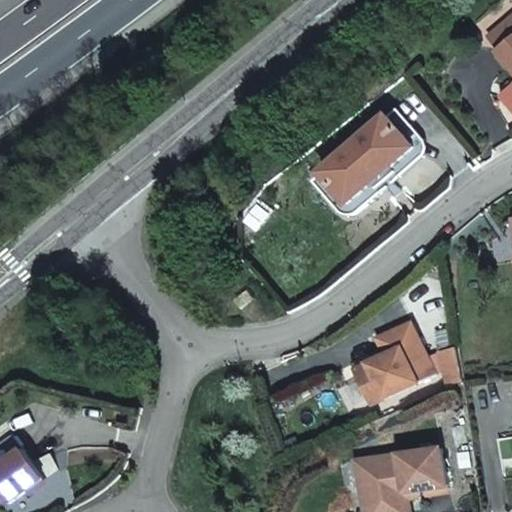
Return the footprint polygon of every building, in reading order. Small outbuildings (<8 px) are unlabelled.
[(511,20),(491,38),(502,51),(511,43),(511,20)] [(511,67),(511,43),(502,51),(500,53),(511,67)] [(326,173),(317,180),(343,211),(354,214),(361,212),(426,157),(430,148),(428,139),(402,109),(393,116),(419,147),(353,204),(326,173)] [(393,116),(326,173),(353,204),(419,147),(393,116)] [(251,290),(237,300),(244,308),(257,298),(251,290)] [(373,370),(359,376),(372,404),(437,374),(414,323),(391,333),(399,350),(388,355),(370,363),(373,370)] [(391,333),(381,338),(388,355),(399,350),(391,333)] [(465,380),(459,348),(441,353),(448,388),(465,380)] [(370,363),(356,370),(359,376),(373,370),(370,363)] [(0,444),(0,488),(11,504),(46,479),(25,449),(14,434),(0,444)] [(451,485),(445,448),(383,458),(385,467),(370,469),(372,483),(364,485),(368,511),(389,508),(389,511),(412,511),(410,498),(409,492),(421,490),(451,485)] [(385,467),(383,458),(360,461),(364,485),(372,483),(370,469),(385,467)] [(421,490),(409,492),(410,498),(423,496),(421,490)]
